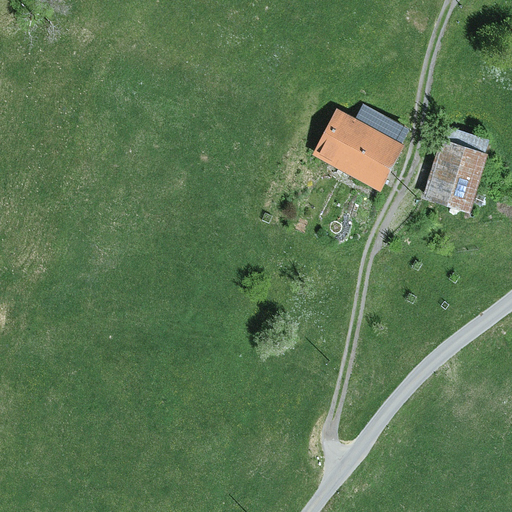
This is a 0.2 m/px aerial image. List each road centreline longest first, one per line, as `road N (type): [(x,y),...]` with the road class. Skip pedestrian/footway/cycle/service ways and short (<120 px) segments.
road 1 (track): [(452,0),(431,53),(414,150),(366,264),(330,431),(347,464)]
road 2 (tertiary): [(511,299),(422,371),(310,511)]
